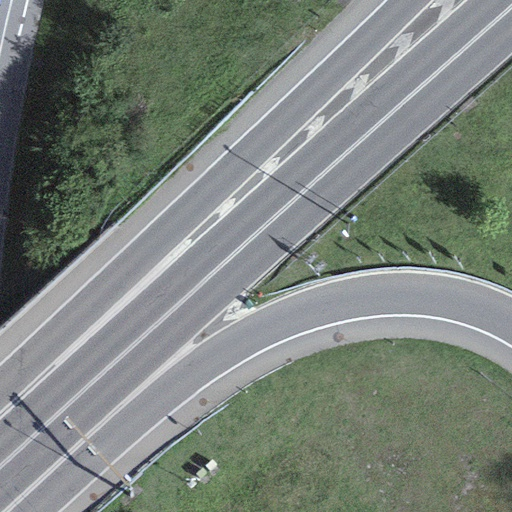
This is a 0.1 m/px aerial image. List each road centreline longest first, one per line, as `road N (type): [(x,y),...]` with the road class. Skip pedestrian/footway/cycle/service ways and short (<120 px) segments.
road 1 (trunk): [(407,0),(0,393)]
road 2 (trunk): [(33,511),(206,363),(309,309),(404,293),(449,297),(511,320)]
road 3 (trunk): [(511,6),(122,355)]
road 4 (trunk): [(0,468),(122,355)]
